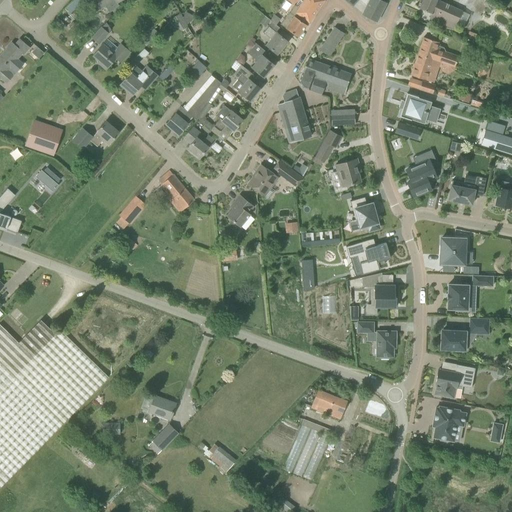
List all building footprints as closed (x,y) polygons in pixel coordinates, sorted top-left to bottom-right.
[(120,0),(90,0),(86,3),(93,14),(112,0),(115,0),(117,2),(120,0)] [(296,12),(308,21),(309,22),(324,0),(323,0),(304,0),(303,1),(301,0),(292,0),(291,2),(294,5),(294,4),(299,8),(296,12)] [(377,21),(386,3),(380,0),(369,0),(367,4),(360,0),(346,0),(362,14),(377,21)] [(469,15),(461,12),(462,11),(439,0),(438,0),(420,0),(417,7),(432,14),(430,19),(454,30),(456,24),(463,27),(469,15)] [(306,25),(308,21),(296,12),(299,8),(294,4),(294,5),(280,24),(298,37),(307,25),(306,25)] [(188,26),(183,17),(180,13),(173,17),(181,30),(188,26)] [(275,25),(276,25),(280,19),(274,15),(270,20),(270,21),(275,25)] [(270,21),(270,20),(265,16),(259,23),(265,27),(270,21)] [(101,27),(91,38),(99,44),(108,34),(101,27)] [(277,33),(276,33),(268,27),(264,33),(271,39),(266,46),(277,54),(287,41),(277,33)] [(324,44),(333,50),(343,33),(334,27),(324,44)] [(150,33),(155,37),(159,33),(154,28),(150,33)] [(162,32),(163,36),(165,38),(169,37),(171,35),(170,32),(167,29),(164,30),(162,32)] [(418,54),(440,63),(454,67),(458,56),(446,51),(444,47),(438,45),(439,42),(423,37),(418,54)] [(24,54),(29,48),(20,39),(14,45),(12,43),(0,56),(0,78),(6,84),(10,79),(3,74),(22,52),(24,54)] [(98,63),(100,65),(106,70),(116,59),(121,63),(130,52),(120,43),(112,52),(102,44),(92,56),(99,61),(98,63)] [(263,77),(273,65),(264,56),(267,53),(256,44),(248,54),(257,61),(252,68),(263,77)] [(34,54),(39,58),(44,53),(37,47),(34,50),(34,54)] [(418,54),(411,75),(429,81),(432,73),(437,75),(440,63),(418,54)] [(319,63),(308,59),(302,73),(298,83),(302,88),(307,90),(308,90),(309,90),(319,63)] [(135,64),(142,69),(145,65),(139,60),(135,64)] [(200,75),(207,67),(199,60),(192,68),(200,75)] [(487,79),(491,64),(481,61),(477,76),(487,79)] [(321,95),(326,81),(346,88),(351,74),(319,63),(309,90),(321,95)] [(232,86),(238,91),(250,101),(260,89),(248,79),(252,74),(241,65),(232,76),(237,80),(232,86)] [(157,75),(147,66),(143,71),(136,66),(120,84),(132,95),(140,85),(145,89),(157,75)] [(164,70),(158,77),(163,81),(169,75),(164,70)] [(216,78),(187,111),(193,116),(197,119),(221,83),(216,78)] [(431,94),(434,85),(423,82),(420,90),(431,94)] [(289,143),(310,136),(299,97),(298,97),(296,90),(284,94),(282,97),(284,103),(278,105),(283,120),(282,120),(289,143)] [(230,100),(233,96),(228,91),(224,96),(230,100)] [(460,92),(458,99),(469,102),(470,94),(460,92)] [(413,120),(414,117),(425,121),(426,118),(438,121),(441,109),(430,106),(431,103),(420,99),(420,96),(409,93),(403,110),(401,116),(405,118),(405,117),(413,120)] [(224,141),(242,120),(224,105),(216,115),(220,119),(210,130),(224,141)] [(181,106),(175,113),(166,124),(178,134),(193,116),(187,111),(181,106)] [(332,125),(354,124),(353,113),(331,115),(332,125)] [(118,132),(106,121),(96,132),(96,133),(93,137),(82,128),(73,140),(83,148),(90,140),(97,146),(103,138),(109,143),(118,132)] [(416,139),(419,129),(398,123),(395,132),(416,139)] [(208,147),(214,139),(208,135),(202,142),(196,138),(201,133),(193,126),(183,138),(191,144),(187,148),(199,158),(208,147)] [(31,127),(25,145),(54,155),(60,137),(31,127)] [(335,147),(339,141),(341,137),(329,130),(323,141),(332,146),(335,147)] [(511,138),(491,132),(486,146),(511,154),(511,138)] [(314,157),(315,158),(324,162),(332,146),(323,141),(314,157)] [(451,149),(459,150),(460,142),(451,142),(451,149)] [(359,166),(356,159),(335,165),(338,172),(340,172),(342,179),(332,182),(335,192),(345,189),(344,186),(360,181),(356,167),(359,166)] [(430,159),(408,169),(412,180),(409,181),(415,196),(432,189),(428,180),(437,176),(430,159)] [(293,168),(303,174),(307,166),(297,161),(293,168)] [(296,187),(302,179),(277,162),(272,170),(296,187)] [(87,169),(92,174),(97,169),(91,164),(87,169)] [(278,178),(269,171),(261,165),(256,172),(257,173),(248,184),(262,194),(268,187),(270,189),(278,178)] [(53,191),(58,185),(41,171),(36,177),(53,191)] [(170,171),(162,177),(158,180),(161,184),(178,205),(175,208),(179,213),(193,200),(170,171)] [(58,183),(61,180),(53,173),(50,176),(58,183)] [(482,196),(486,178),(476,176),(475,185),(463,183),(462,187),(451,185),(448,200),(471,204),(473,195),(482,196)] [(7,188),(0,196),(0,226),(18,233),(22,221),(0,212),(15,195),(7,188)] [(511,205),(511,190),(501,188),(499,197),(497,196),(495,205),(511,208),(511,205)] [(340,195),(342,200),(351,198),(350,192),(340,195)] [(235,206),(227,216),(239,226),(250,214),(248,212),(253,206),(240,195),(232,204),(235,206)] [(119,215),(120,216),(121,217),(116,223),(123,229),(125,226),(126,226),(128,224),(129,225),(146,205),(135,196),(119,215)] [(350,201),(355,219),(357,219),(360,227),(367,225),(369,231),(378,228),(375,216),(377,216),(378,216),(374,202),(373,202),(373,203),(366,205),(364,197),(350,201)] [(298,221),(285,222),(285,232),(298,231),(298,221)] [(301,232),(301,245),(339,244),(339,231),(301,232)] [(129,237),(123,243),(132,251),(137,246),(129,237)] [(458,238),(441,238),(441,247),(443,247),(443,254),(441,254),(440,264),(442,264),(453,264),(453,262),(464,262),(464,252),(465,243),(458,243),(458,238)] [(511,274),(511,240),(509,240),(506,262),(498,261),(496,272),(511,274)] [(390,258),(386,243),(362,250),(365,257),(374,255),(376,262),(390,258)] [(221,262),(237,260),(236,250),(220,251),(221,262)] [(302,271),(304,291),(314,288),(313,270),(302,271)] [(381,273),(362,277),(362,287),(374,287),(374,289),(374,297),(375,297),(375,307),(395,307),(395,297),(393,297),(393,293),(394,293),(394,285),(381,285),(381,273)] [(492,286),(492,277),(473,276),(472,285),(492,286)] [(468,291),(468,285),(448,284),(448,293),(447,293),(447,300),(447,309),(457,309),(457,311),(472,312),(472,311),(467,311),(468,300),(472,300),(473,291),(468,291)] [(488,333),(488,319),(470,318),(470,332),(488,333)] [(0,488),(66,420),(108,377),(64,334),(60,330),(55,334),(41,320),(18,343),(0,324),(0,488)] [(357,322),(357,332),(373,332),(373,322),(359,322),(357,322)] [(464,351),(465,331),(442,330),(441,335),(443,335),(443,339),(442,339),(442,348),(455,349),(455,351),(464,351)] [(395,348),(395,346),(396,331),(377,331),(376,356),(380,357),(380,358),(389,358),(389,357),(393,357),(393,348),(395,348)] [(455,372),(442,370),(438,369),(435,384),(436,384),(434,394),(453,397),(455,388),(456,388),(456,385),(471,387),(475,368),(456,365),(455,372)] [(339,418),(345,404),(346,402),(317,391),(311,407),(339,418)] [(165,400),(154,396),(149,411),(170,419),(176,403),(175,403),(174,405),(165,402),(165,400)] [(436,407),(433,421),(432,426),(435,427),(433,437),(439,438),(440,440),(446,441),(447,440),(453,441),(456,424),(463,426),(465,413),(459,412),(459,410),(439,406),(439,408),(436,407)] [(303,418),(284,469),(312,480),(331,429),(303,418)] [(105,423),(105,434),(120,434),(120,423),(105,423)] [(500,433),(502,425),(493,423),(492,432),(500,433)] [(152,441),(162,450),(179,433),(171,425),(161,435),(159,433),(152,441)] [(226,472),(229,468),(236,460),(218,447),(214,444),(209,451),(207,450),(203,454),(226,472)] [(284,511),(288,511),(294,507),(280,494),(273,502),(284,511)]
